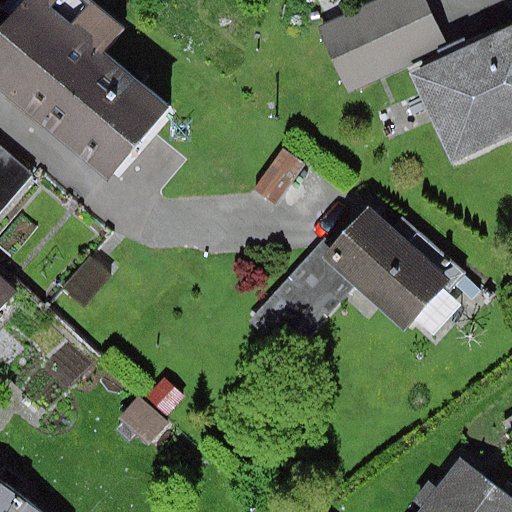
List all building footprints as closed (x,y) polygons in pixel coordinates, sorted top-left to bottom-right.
[(160,33),(112,0),(65,0),(58,11),(42,0),(22,0),(0,31),(0,57),(168,175),(210,114),(138,63),(160,33)] [(444,0),(405,0),(336,32),(365,94),(466,47),(444,0)] [(511,41),(442,73),(484,166),(511,153),(511,41)] [(46,180),(0,141),(0,230),(2,232),(46,180)] [(488,277),(391,203),(348,260),(445,333),(488,277)] [(0,263),(0,345),(41,298),(0,263)] [(511,511),(511,488),(486,472),(460,511),(511,511)] [(51,511),(0,473),(0,511),(51,511)]
